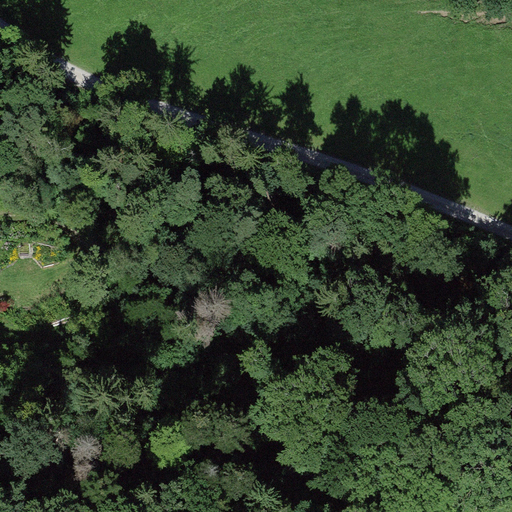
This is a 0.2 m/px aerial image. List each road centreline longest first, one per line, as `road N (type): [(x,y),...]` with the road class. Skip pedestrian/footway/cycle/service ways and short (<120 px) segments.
road 1 (track): [(511,214),(324,148),(100,85),(0,30)]
road 2 (track): [(0,179),(81,171),(116,89)]
